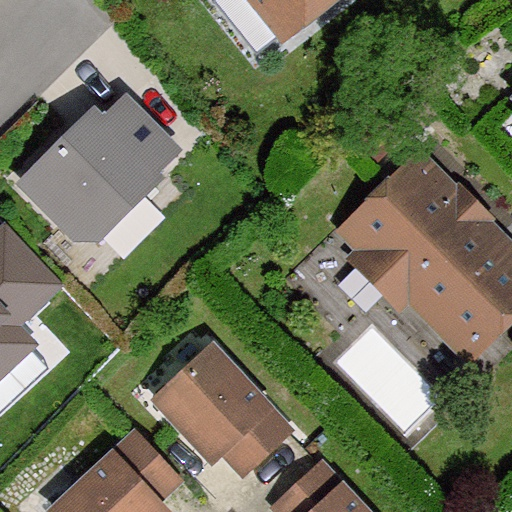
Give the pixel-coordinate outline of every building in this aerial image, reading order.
[(258,0),(262,5),(268,0),(283,0),(298,18),(319,0),(258,0)] [(283,31),(298,18),(283,0),(268,0),(262,5),(283,31)] [(186,153),(118,85),(22,184),(73,237),(104,235),(186,153)] [(366,248),(356,257),(394,296),(404,287),(432,316),(469,281),(460,273),(493,240),(472,219),(452,199),(415,161),(347,228),(366,248)] [(460,192),(452,199),(472,219),(480,212),(460,192)] [(59,287),(5,230),(0,234),(0,380),(37,346),(18,326),(59,287)] [(511,300),(511,259),(493,240),(460,273),(469,281),(432,316),(464,348),(511,300)] [(215,351),(160,401),(214,460),(225,450),(245,471),(289,431),(215,351)] [(56,511),(164,511),(156,503),(178,482),(137,438),(56,511)] [(362,511),(323,469),(280,509),(282,511),(362,511)]
